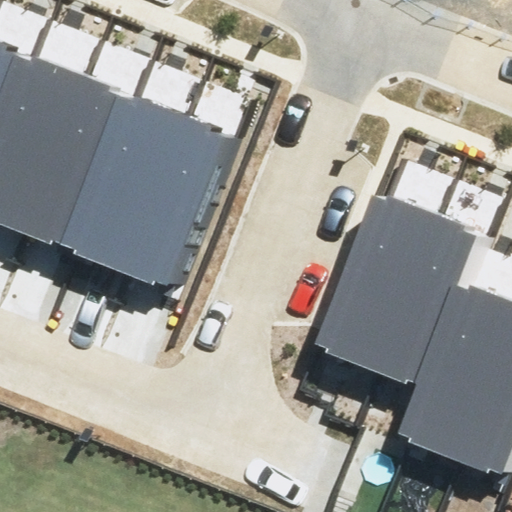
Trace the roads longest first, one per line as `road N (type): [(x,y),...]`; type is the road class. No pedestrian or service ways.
road 1 (residential): [(361,36),(231,362),(187,390),(0,324)]
road 2 (residential): [(361,36),(511,91)]
